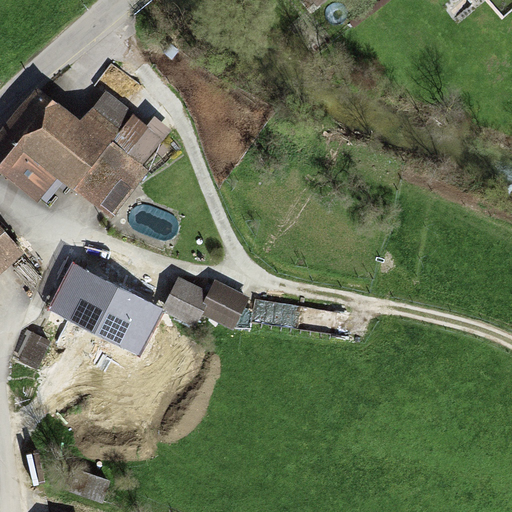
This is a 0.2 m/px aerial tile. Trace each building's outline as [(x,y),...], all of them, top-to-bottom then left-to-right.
[(472,0),(442,0),(437,8),(471,32),(486,10),(472,0)] [(27,157),(102,219),(141,173),(107,144),(130,116),(101,92),(74,124),(36,93),(0,136),(0,178),(6,183),(27,157)] [(0,237),(0,271),(16,256),(0,237)] [(63,263),(39,310),(86,334),(97,312),(126,328),(143,296),(111,280),(108,286),(63,263)] [(174,280),(158,311),(191,329),(198,316),(226,331),(244,299),(211,281),(204,296),(174,280)] [(46,341),(28,333),(16,359),(33,367),(46,341)]
